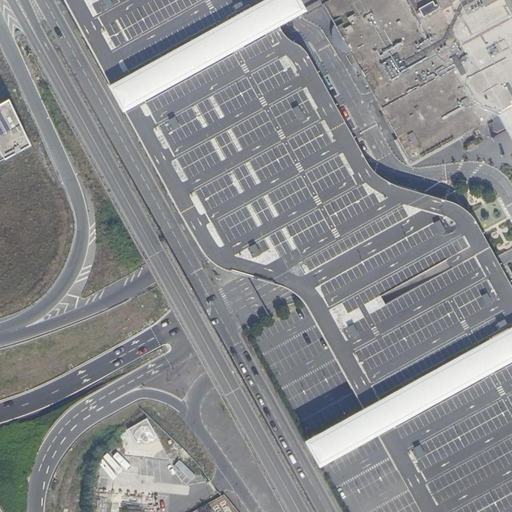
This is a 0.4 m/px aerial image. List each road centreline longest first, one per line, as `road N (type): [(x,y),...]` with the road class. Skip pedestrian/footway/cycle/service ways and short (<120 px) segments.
road 1 (primary): [(46,54),(298,511)]
road 2 (motorway): [(0,29),(62,159),(82,230),(79,256),(51,301),(0,332)]
road 3 (primary): [(184,259),(42,0)]
road 4 (primary): [(326,511),(215,315)]
road 5 (motorway): [(0,413),(201,322)]
road 6 (motorway): [(184,259),(81,313),(0,335)]
road 7 (motorway): [(82,412),(168,359),(201,322)]
